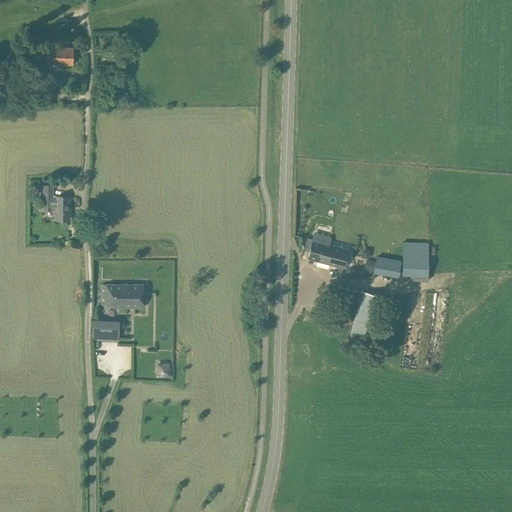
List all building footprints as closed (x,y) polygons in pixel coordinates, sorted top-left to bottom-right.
[(49,64),(72,64),(73,48),(49,47),(49,48),(43,48),(42,63),(49,63),(49,64)] [(44,185),(43,209),(53,209),(56,209),(56,219),(68,220),(68,205),(69,205),(69,197),(53,197),(53,185),(44,185)] [(306,238),(303,250),(309,252),(308,258),(319,261),(317,266),(327,269),(329,264),(344,268),(349,249),(313,240),(306,238)] [(404,241),(403,275),(411,275),(410,280),(427,281),(427,276),(427,273),(429,243),(429,242),(428,242),(404,241)] [(399,277),(401,260),(377,256),(374,272),(399,277)] [(125,284),(106,284),(106,285),(101,285),(101,304),(107,304),(107,306),(115,306),(115,308),(143,308),(143,284),(125,284)] [(331,315),(342,318),(347,302),(357,304),(347,342),(370,348),(383,297),(383,296),(338,287),(331,315)] [(118,339),(119,321),(94,320),(93,338),(118,339)] [(159,375),(169,375),(170,364),(159,364),(159,375)]
